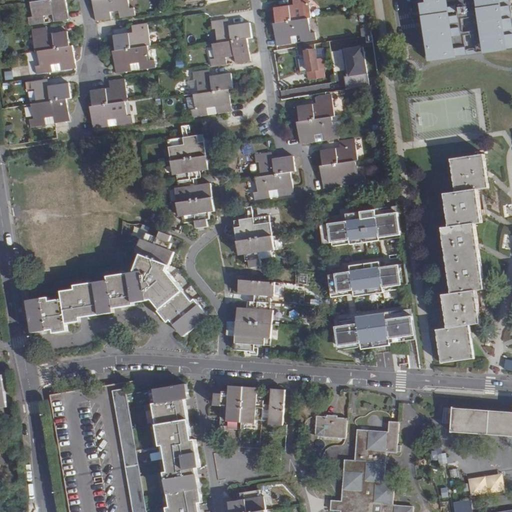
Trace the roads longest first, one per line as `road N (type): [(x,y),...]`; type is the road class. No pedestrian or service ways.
road 1 (residential): [(194,363),(511,387)]
road 2 (unknown): [(128,511),(109,410),(87,392),(75,401),(72,428),(88,511)]
road 3 (residential): [(311,192),(304,152),(278,142),(256,0)]
road 4 (residential): [(0,206),(28,377)]
road 5 (residential): [(28,377),(116,360),(194,363)]
road 6 (residential): [(194,363),(219,511)]
road 7 (residential): [(28,377),(46,511)]
road 8 (residential): [(76,124),(90,75),(84,0)]
